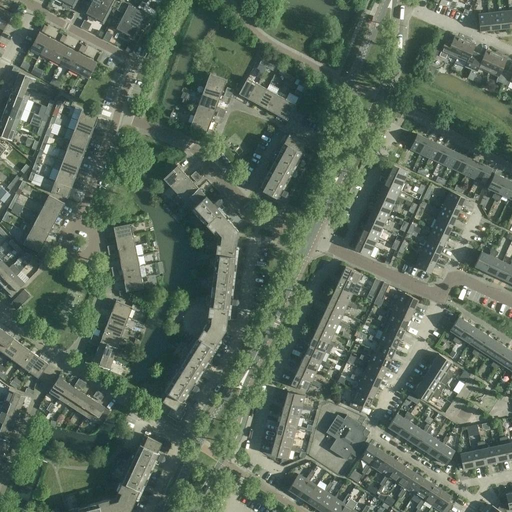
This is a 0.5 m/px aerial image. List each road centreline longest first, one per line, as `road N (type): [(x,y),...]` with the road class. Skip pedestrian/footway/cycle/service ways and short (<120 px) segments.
road 1 (residential): [(455,487),(372,434),(440,299)]
road 2 (residential): [(256,457),(268,390),(336,250)]
road 3 (tertiary): [(334,188),(382,95),(395,0)]
road 4 (tertiary): [(389,0),(349,85),(334,188)]
road 5 (tertiary): [(255,360),(212,410),(165,511)]
road 6 (residential): [(35,6),(135,62),(116,115)]
road 7 (tertiary): [(191,511),(222,461),(255,360)]
road 8 (residential): [(240,199),(179,138),(116,115)]
road 9 (residential): [(336,250),(401,119)]
road 10 (tertiary): [(255,360),(308,237)]
road 11 (residential): [(179,443),(242,325)]
